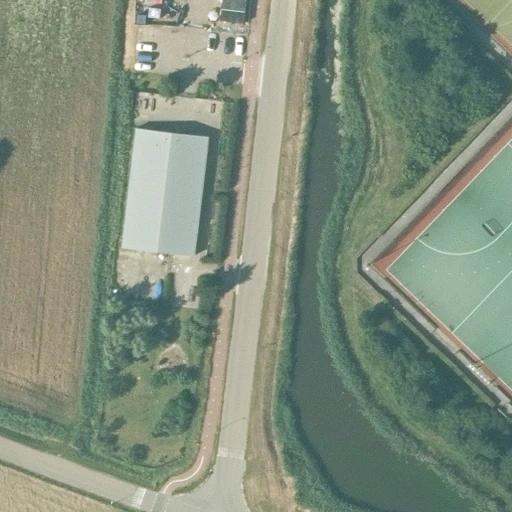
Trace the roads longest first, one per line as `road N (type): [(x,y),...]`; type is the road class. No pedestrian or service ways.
road 1 (unclassified): [(225,511),(286,0)]
road 2 (unclassified): [(172,511),(0,446)]
